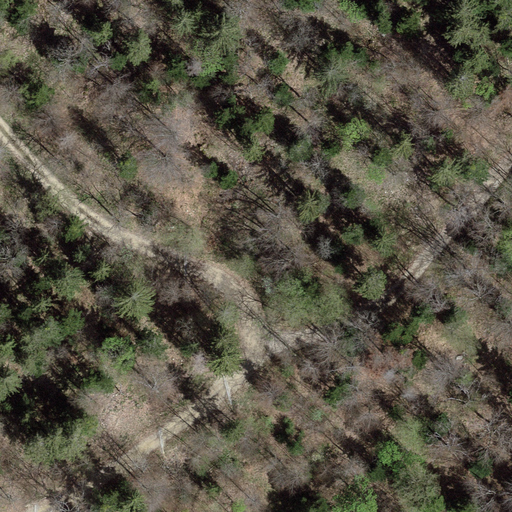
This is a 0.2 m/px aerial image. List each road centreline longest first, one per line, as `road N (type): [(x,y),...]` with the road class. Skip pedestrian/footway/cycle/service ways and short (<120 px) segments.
road 1 (track): [(40,511),(232,384),(257,345),(243,292),(118,236),(45,178),(0,129)]
road 2 (track): [(257,345),(347,323),(427,255),(511,164)]
